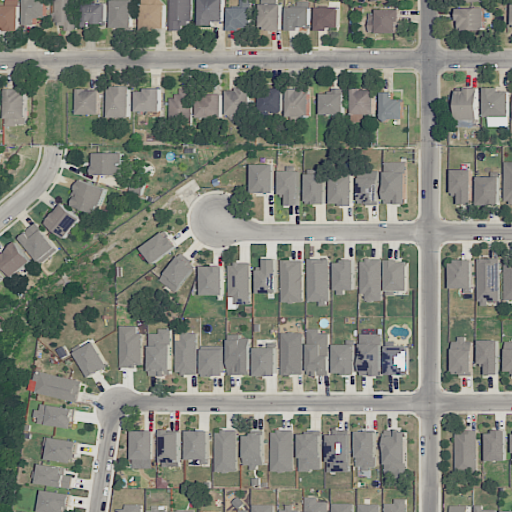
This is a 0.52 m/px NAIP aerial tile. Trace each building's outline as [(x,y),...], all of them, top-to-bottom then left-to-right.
[(46,18),(45,0),(23,0),(24,25),(36,25),(36,19),(46,18)] [(76,29),(75,0),(54,0),(55,29),(76,29)] [(111,27),(133,27),(133,1),(112,0),(111,27)] [(158,0),(141,0),(142,30),(166,30),(166,4),(159,4),(158,0)] [(191,0),(169,0),(170,31),(183,31),(183,26),(192,26),(191,0)] [(223,0),(198,0),(199,26),(215,26),(215,22),(224,22),(223,0)] [(252,30),(252,0),(239,0),(239,8),(228,7),(228,29),(252,30)] [(106,4),(83,4),(83,26),(107,25),(106,4)] [(282,30),(282,4),(261,4),(261,30),(282,30)] [(0,29),(19,29),(19,6),(0,5),(0,29)] [(287,29),(310,30),(311,8),(287,7),(287,29)] [(340,30),(339,8),(316,8),(316,30),(340,30)] [(484,8),(458,8),(458,30),(485,30),(484,8)] [(398,11),(369,10),(369,33),(398,33),(398,11)] [(130,118),(130,86),(109,86),(109,118),(130,118)] [(344,88),(330,88),(330,94),(321,94),(321,115),(344,115),(344,88)] [(509,126),(509,92),(499,92),(499,88),(484,88),(484,118),(488,118),(488,127),(509,126)] [(27,126),(27,89),(5,89),(5,125),(27,126)] [(169,98),(170,120),(191,120),(190,89),(177,89),(177,98),(169,98)] [(226,90),(227,118),(252,118),(251,89),(226,90)] [(284,90),(259,89),(259,111),(283,112),(284,90)] [(478,90),(457,89),(457,127),(478,127),(478,90)] [(100,115),(100,90),(78,90),(78,115),(100,115)] [(161,90),(136,90),(136,112),(162,112),(161,90)] [(287,117),(309,117),(310,91),(288,90),(287,117)] [(352,115),(375,114),(374,90),(352,90),(352,115)] [(393,92),(381,93),(382,120),(404,119),(403,100),(394,100),(393,92)] [(223,95),(197,95),(197,118),(222,118),(223,95)] [(123,175),(123,153),(92,154),(92,176),(123,175)] [(406,162),(385,163),(385,204),(407,204),(406,162)] [(275,164),(252,164),(252,193),(274,193),(275,164)] [(472,204),(472,170),(453,170),(452,196),(460,196),(459,204),(472,204)] [(300,206),(300,171),(280,171),(280,197),(287,197),(287,206),(300,206)] [(359,203),(378,203),(379,172),(360,171),(359,203)] [(306,204),(326,204),(327,174),(307,174),(306,204)] [(354,175),(332,175),(331,205),(353,205),(354,175)] [(500,177),(478,177),(478,205),(499,206),(500,177)] [(72,206),(98,215),(106,189),(81,180),(72,206)] [(65,239),(81,219),(61,204),(45,223),(65,239)] [(20,236),(40,264),(58,251),(37,223),(20,236)] [(154,264),(177,247),(166,231),(142,249),(154,264)] [(0,262),(13,277),(32,261),(16,242),(0,256),(0,262)] [(161,280),(176,292),(196,268),(180,255),(161,280)] [(479,258),(477,306),(488,306),(488,301),(499,301),(500,259),(479,258)] [(277,259),(264,259),(264,270),(257,270),(257,293),(277,294),(277,259)] [(308,304),(329,304),(329,259),(308,259),(308,304)] [(382,260),(361,260),(362,301),(382,301),(382,260)] [(303,303),(303,261),(281,261),(282,303),(303,303)] [(355,261),(335,261),(335,290),(355,290),(355,261)] [(386,261),(387,291),(409,291),(408,261),(386,261)] [(472,261),(450,261),(451,289),(473,288),(472,261)] [(230,305),(251,304),(250,263),(229,263),(230,305)] [(202,267),(202,296),(224,295),(224,266),(202,267)] [(121,367),(141,367),(141,326),(121,326),(121,367)] [(172,329),(159,329),(159,334),(150,334),(149,376),(171,376),(172,329)] [(309,376),(330,375),(329,334),(320,334),(320,329),(308,329),(309,376)] [(178,374),(198,374),(197,333),(177,333),(178,374)] [(303,333),(281,333),(282,375),(303,375),(303,333)] [(382,334),(361,334),(361,376),(382,376),(382,334)] [(250,339),(229,339),(229,375),(251,375),(250,339)] [(452,375),(472,376),(473,340),(453,339),(452,375)] [(498,375),(499,341),(479,340),(479,367),(486,367),(486,375),(498,375)] [(110,366),(95,342),(75,353),(90,378),(110,366)] [(278,376),(277,342),(264,343),(264,347),(255,347),(256,377),(278,376)] [(356,344),(334,344),(334,374),(356,374),(356,344)] [(387,346),(387,375),(409,375),(409,347),(387,346)] [(224,349),(202,350),(203,377),(225,376),(224,349)] [(83,381),(36,371),(34,381),(38,382),(36,393),(78,402),(83,381)] [(37,424),(74,428),(76,409),(39,405),(37,424)] [(161,430),(162,465),(181,465),(180,430),(161,430)] [(272,431),(273,472),(294,472),(293,430),(272,431)] [(407,475),(406,430),(384,431),(385,475),(407,475)] [(154,431),(133,431),(133,469),(155,468),(154,431)] [(210,431),(188,431),(188,459),(210,459),(210,431)] [(216,472),(237,472),(238,431),(217,431),(216,472)] [(350,432),(328,431),(328,471),(349,472),(350,432)] [(356,432),(357,469),(377,469),(376,432),(356,432)] [(506,432),(486,432),(486,461),(506,460),(506,432)] [(477,470),(477,433),(456,433),(455,470),(477,470)] [(245,434),(245,467),(265,467),(264,434),(245,434)] [(300,471),(321,471),(322,435),(300,435),(300,471)] [(44,445),(48,446),(47,460),(75,463),(78,441),(44,438),(44,445)] [(38,484),(72,489),(74,476),(63,475),(64,468),(41,464),(38,484)] [(68,511),(70,494),(43,491),(41,511),(68,511)] [(326,511),(327,502),(318,502),(318,497),(305,498),(305,511),(326,511)] [(385,511),(406,511),(407,499),(394,499),(394,503),(385,503),(385,511)]
